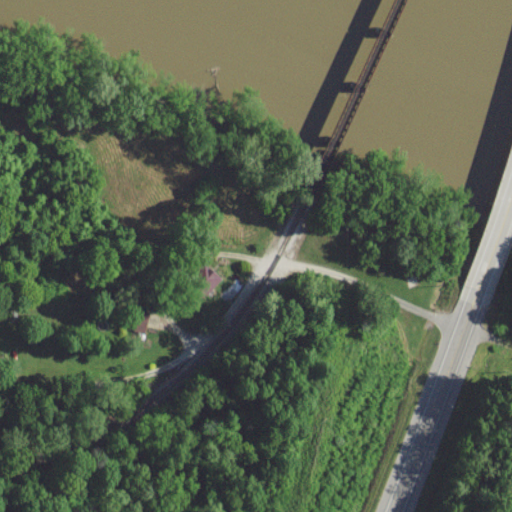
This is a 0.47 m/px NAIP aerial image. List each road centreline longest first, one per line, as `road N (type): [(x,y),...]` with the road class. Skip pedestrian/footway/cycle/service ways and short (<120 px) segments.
road 1 (primary): [(393,511),(469,311)]
road 2 (primary): [(469,311),(511,171)]
